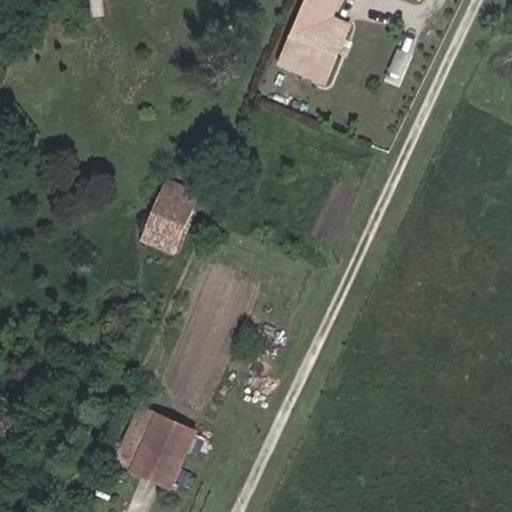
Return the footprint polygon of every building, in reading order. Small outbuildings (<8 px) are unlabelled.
[(326,83),(350,26),(333,19),(341,0),(306,0),(279,64),(326,83)] [(181,239),(199,193),(168,181),(150,226),(181,239)] [(170,263),(181,239),(150,226),(140,251),(170,263)] [(135,471),(159,416),(141,408),(117,463),(135,471)] [(172,486),(196,432),(159,416),(135,471),(172,486)]
